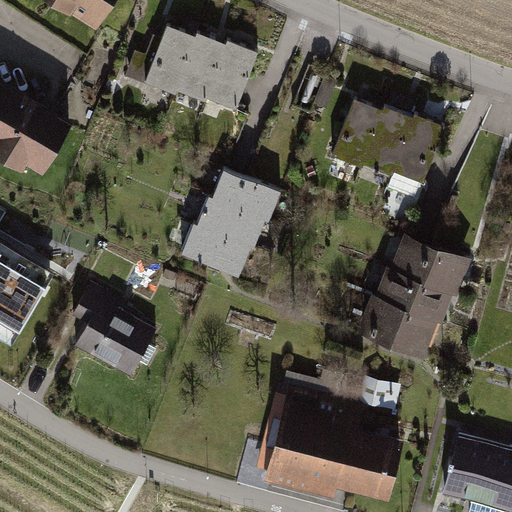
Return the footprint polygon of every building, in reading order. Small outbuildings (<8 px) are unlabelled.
[(66,0),(97,19),(109,0),(66,0)] [(168,24),(147,78),(175,89),(177,84),(197,35),(168,24)] [(197,35),(177,84),(205,96),(207,92),(227,42),(199,30),(197,35)] [(227,42),(207,92),(236,103),(257,49),(228,37),(227,42)] [(70,119),(1,80),(0,81),(0,142),(42,167),(70,119)] [(356,98),(334,152),(362,163),(364,159),(384,110),(356,98)] [(384,110),(364,159),(393,170),(394,166),(414,116),(386,105),(384,110)] [(414,116),(394,166),(423,178),(444,123),(416,112),(414,116)] [(267,216),(278,187),(223,167),(213,195),(262,214),(267,216)] [(252,242),(262,214),(213,195),(208,193),(197,222),(248,241),(252,242)] [(237,270),(248,241),(197,222),(193,220),(182,249),(237,270)] [(452,288),(462,259),(408,240),(397,268),(447,286),(452,288)] [(0,245),(0,333),(11,341),(50,276),(0,245)] [(436,315),(447,286),(397,268),(392,266),(382,294),(433,313),(436,315)] [(90,320),(79,339),(132,368),(155,327),(117,306),(122,297),(92,281),(75,313),(90,320)] [(422,342),(433,313),(382,294),(377,293),(367,322),(422,342)] [(400,404),(402,381),(370,379),(368,402),(400,404)] [(293,391),(275,463),(387,492),(400,441),(354,429),(360,408),(293,391)] [(511,445),(460,432),(445,488),(511,506),(511,501),(511,445)]
